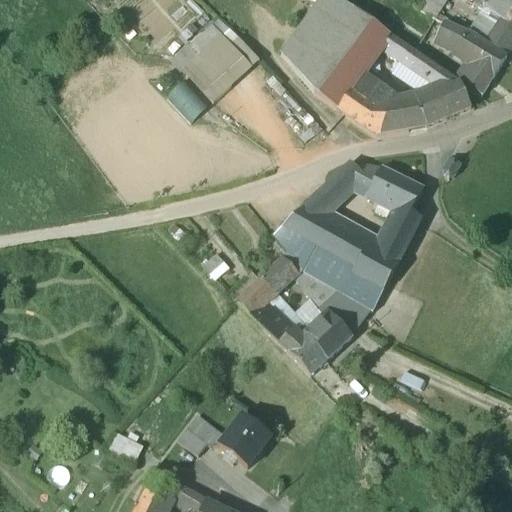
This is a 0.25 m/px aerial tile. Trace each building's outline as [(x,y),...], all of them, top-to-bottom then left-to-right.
[(333,0),(320,0),(279,58),(312,97),(335,113),(357,79),(377,53),(388,38),(333,0)] [(426,0),(422,12),(441,19),(448,0),(426,0)] [(511,0),(489,0),(483,11),(505,25),(511,29),(511,0)] [(511,38),(511,29),(505,25),(490,48),(501,55),(511,38)] [(466,37),(444,26),(436,42),(457,51),(466,37)] [(506,62),(467,37),(466,37),(457,51),(453,57),(467,66),(492,83),(506,62)] [(458,86),(388,38),(377,53),(436,92),(458,86)] [(221,41),(182,76),(205,102),(244,68),(221,41)] [(492,83),(467,66),(456,82),(481,101),(492,83)] [(357,79),(335,113),(374,141),(406,135),(396,110),(395,108),(391,104),(357,79)] [(439,95),(413,106),(424,132),(469,113),(458,86),(436,92),(439,95)] [(413,106),(396,110),(406,135),(424,132),(413,106)] [(457,169),(449,164),(447,163),(447,164),(447,165),(441,174),(441,176),(442,180),(441,180),(442,181),(447,184),(448,184),(448,183),(451,182),(452,182),(453,181),(452,181),(458,171),(459,169),(458,169),(457,169)] [(379,174),(349,168),(280,233),(315,252),(329,231),(317,224),(346,197),(350,194),(355,190),(366,196),(379,174)] [(421,195),(379,174),(366,196),(366,199),(392,212),(398,215),(409,220),(409,219),(421,195)] [(366,253),(340,299),(369,316),(370,317),(419,224),(409,219),(409,220),(398,215),(376,258),(366,253)] [(366,253),(329,231),(315,252),(301,277),(340,299),(366,253)] [(315,252),(280,233),(272,241),(301,277),(315,252)] [(205,270),(216,281),(227,269),(217,258),(205,270)] [(294,278),(280,264),(258,286),(272,299),(294,278)] [(335,298),(300,278),(294,284),(318,314),(335,298)] [(272,299),(258,286),(234,309),(249,323),(262,310),(272,299)] [(262,310),(249,323),(276,349),(289,336),(262,310)] [(326,317),(313,329),(316,332),(305,342),(313,351),(312,353),(324,366),(349,343),(326,317)] [(289,336),(276,349),(287,359),(301,346),(289,336)] [(301,346),(287,359),(308,381),(324,366),(312,353),(313,351),(305,342),(301,346)] [(223,443),(195,420),(184,434),(205,450),(204,451),(217,451),(223,443)] [(223,443),(217,451),(245,473),(268,443),(240,421),(223,443)] [(205,450),(184,434),(175,446),(196,461),(204,451),(205,450)] [(139,454),(121,444),(116,454),(135,463),(139,454)] [(175,491),(151,480),(134,511),(164,511),(168,507),(175,491)] [(204,511),(206,509),(175,491),(168,507),(178,511),(204,511)]
